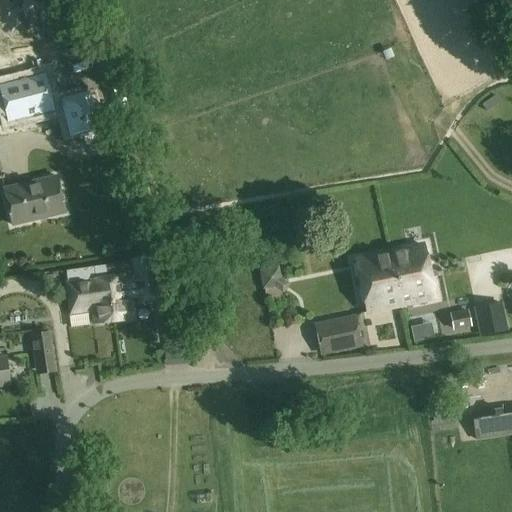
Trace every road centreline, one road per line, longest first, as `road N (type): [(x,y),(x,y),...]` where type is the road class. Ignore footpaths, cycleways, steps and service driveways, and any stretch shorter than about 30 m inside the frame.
road 1 (residential): [(64,511),(59,454),(66,424),(92,396),(114,387),(511,346)]
road 2 (track): [(217,376),(87,0)]
road 3 (track): [(160,215),(418,177),(480,96),(511,87)]
